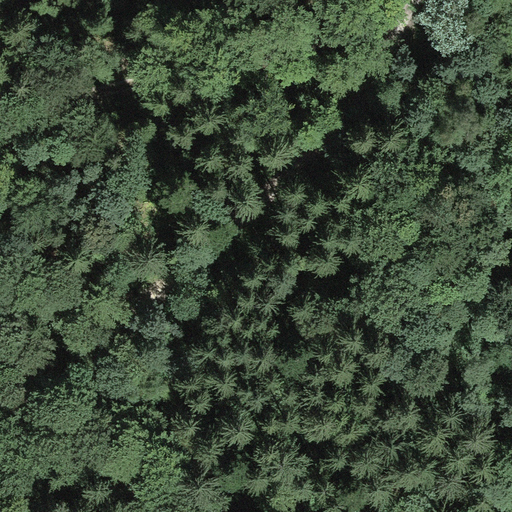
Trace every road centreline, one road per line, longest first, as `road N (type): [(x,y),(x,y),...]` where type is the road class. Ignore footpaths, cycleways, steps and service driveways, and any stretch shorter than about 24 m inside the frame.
road 1 (track): [(404,0),(329,137),(180,284),(0,402)]
road 2 (track): [(395,16),(0,124)]
